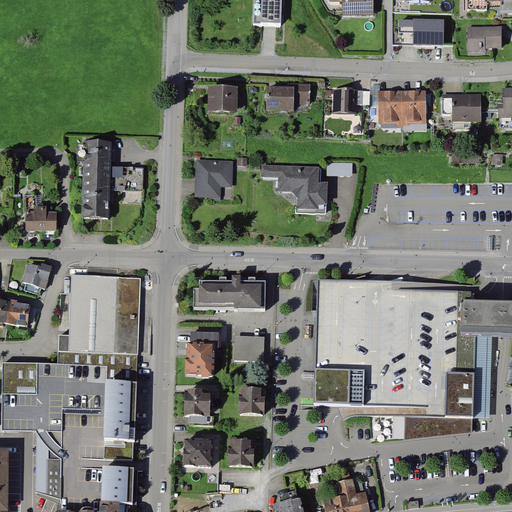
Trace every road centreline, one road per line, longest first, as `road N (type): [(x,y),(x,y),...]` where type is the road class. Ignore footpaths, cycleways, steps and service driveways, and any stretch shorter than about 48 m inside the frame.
road 1 (residential): [(166,257),(511,265)]
road 2 (residential): [(176,59),(511,69)]
road 3 (residential): [(166,257),(157,511)]
road 4 (residential): [(176,59),(166,257)]
road 5 (residential): [(0,153),(60,158),(65,256)]
road 6 (residential): [(65,256),(38,339),(0,349)]
